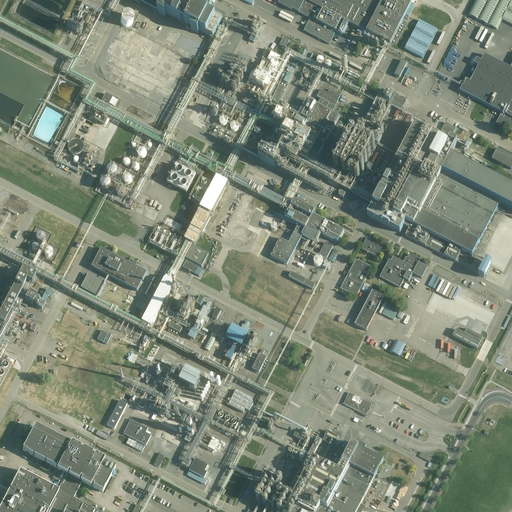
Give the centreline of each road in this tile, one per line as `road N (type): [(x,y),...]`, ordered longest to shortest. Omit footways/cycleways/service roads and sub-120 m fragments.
road 1 (unknown): [(141,229),(225,53)]
road 2 (unknown): [(418,291),(404,337),(472,374)]
